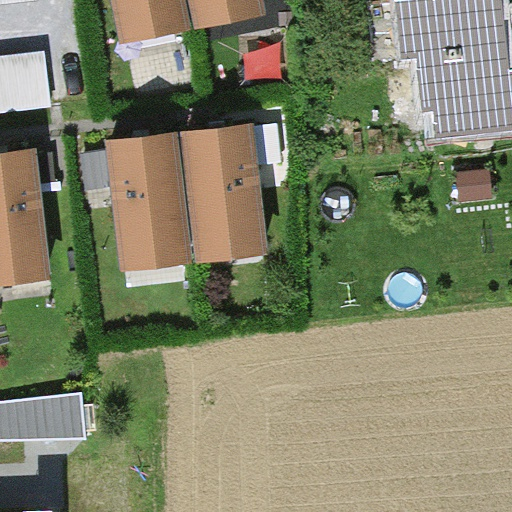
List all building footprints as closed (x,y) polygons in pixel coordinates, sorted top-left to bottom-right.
[(40,0),(0,0),(0,13),(41,12),(40,0)] [(256,0),(111,0),(120,41),(259,15),(256,0)] [(511,0),(403,0),(421,138),(511,126),(511,0)] [(0,119),(56,110),(47,53),(0,61),(0,119)] [(253,135),(114,149),(127,277),(266,263),(253,135)] [(44,157),(0,162),(0,285),(59,278),(44,157)] [(490,170),(450,175),(455,208),(494,204),(490,170)] [(0,447),(88,444),(86,401),(0,405),(0,447)] [(10,511),(46,511),(47,503),(10,504),(10,511)]
